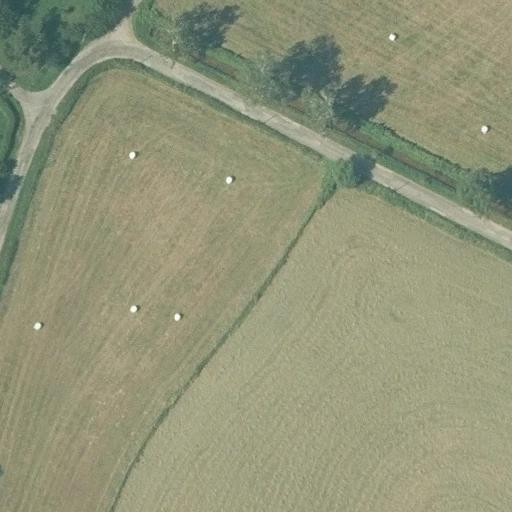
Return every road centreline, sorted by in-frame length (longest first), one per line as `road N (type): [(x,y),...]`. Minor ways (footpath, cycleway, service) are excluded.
road 1 (residential): [(511,236),(159,51),(117,39),(97,43),(64,73)]
road 2 (residential): [(0,235),(42,116)]
